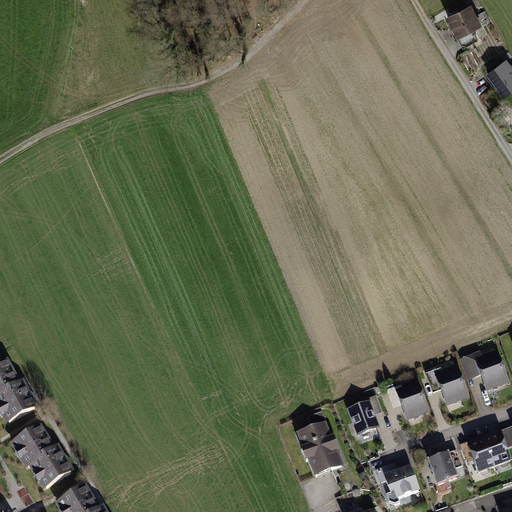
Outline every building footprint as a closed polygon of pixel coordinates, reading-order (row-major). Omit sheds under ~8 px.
[(470,7),(449,18),(453,27),(454,26),(465,48),(478,41),(472,28),(479,24),(470,7)] [(511,68),(506,60),(489,72),(505,95),(511,90),(511,68)] [(480,354),(466,359),(474,379),(480,377),(479,373),(482,372),(487,387),(506,380),(497,357),(483,362),(480,354)] [(474,379),(466,359),(460,361),(468,382),(474,379)] [(5,362),(0,365),(0,405),(1,407),(3,407),(7,414),(5,415),(10,423),(35,409),(21,384),(17,385),(5,362)] [(441,370),(427,375),(432,391),(442,387),(447,402),(466,395),(457,371),(443,376),(441,370)] [(401,386),(387,391),(392,405),(402,402),(407,416),(426,409),(417,386),(403,391),(401,386)] [(376,397),(359,403),(360,407),(358,408),(356,404),(350,407),(351,410),(350,411),(359,434),(377,428),(372,414),(381,411),(376,397)] [(325,426),(299,437),(305,451),(308,450),(311,459),(309,460),(315,474),(330,467),(332,471),(342,467),(325,426)] [(38,428),(14,444),(19,451),(20,450),(25,458),(23,459),(29,468),(32,466),(37,474),(39,473),(44,480),(42,481),(47,489),(71,474),(56,449),(52,451),(38,428)] [(499,434),(500,436),(500,435),(505,447),(511,445),(507,432),(499,434)] [(505,447),(500,435),(500,436),(485,441),(494,467),(510,461),(505,447)] [(494,467),(485,441),(469,447),(479,473),(494,467)] [(457,452),(448,455),(454,471),(463,468),(457,452)] [(448,455),(429,462),(438,486),(445,483),(448,489),(451,488),(449,482),(457,479),(454,471),(448,455)] [(377,471),(381,483),(386,482),(388,487),(394,489),(398,500),(419,492),(410,469),(398,473),(395,465),(377,471)] [(83,489),(59,504),(64,511),(65,510),(66,511),(102,511),(100,509),(97,511),(83,489)]
